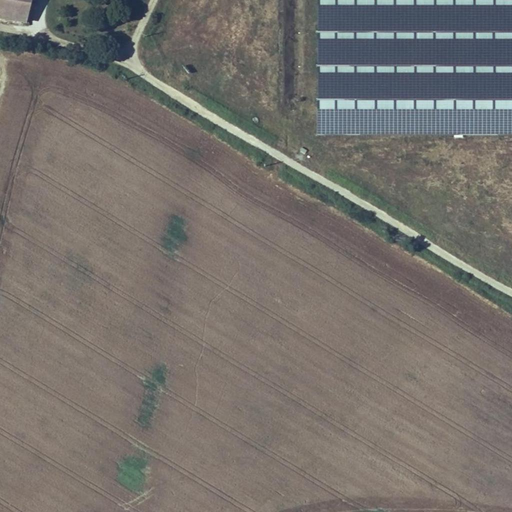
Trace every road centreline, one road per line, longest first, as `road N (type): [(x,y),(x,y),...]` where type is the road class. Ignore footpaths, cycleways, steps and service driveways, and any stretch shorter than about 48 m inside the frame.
road 1 (unclassified): [(151,0),(130,40),(129,63),(511,292)]
road 2 (unknown): [(0,25),(129,63)]
